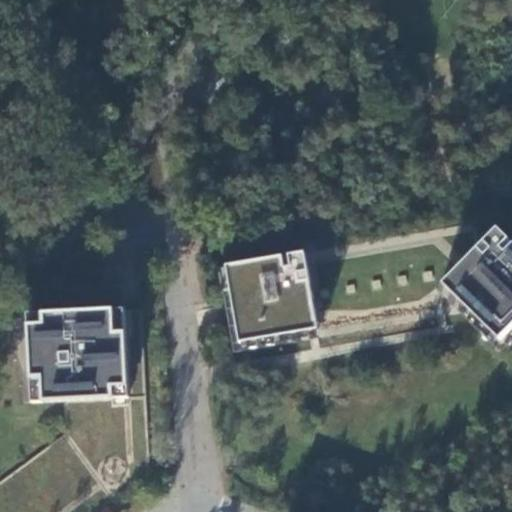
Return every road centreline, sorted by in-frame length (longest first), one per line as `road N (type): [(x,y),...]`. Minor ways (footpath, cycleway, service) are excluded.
road 1 (residential): [(110,196),(132,204),(166,251),(190,498)]
road 2 (residential): [(0,268),(87,219),(110,196)]
